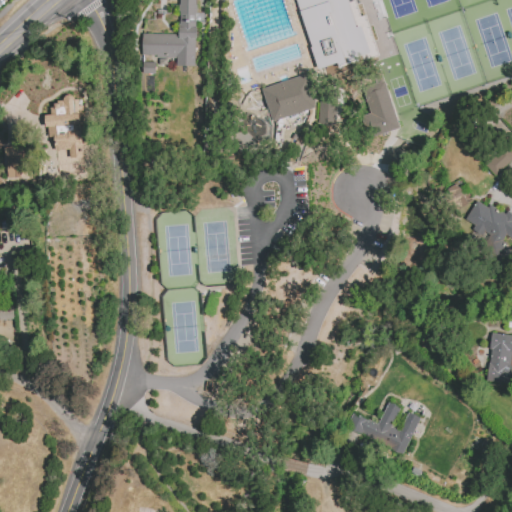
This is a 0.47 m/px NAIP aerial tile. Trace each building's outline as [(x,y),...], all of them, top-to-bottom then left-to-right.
[(195,0),(180,0),(180,26),(179,26),(179,33),(143,33),(143,54),(156,54),(156,56),(177,57),(177,65),(195,65),(195,37),(196,37),(197,26),(195,26),(195,0)] [(296,0),(318,70),(338,63),(339,69),(359,63),(357,56),(370,52),(362,26),(357,27),(348,0),(296,0)] [(263,89),(309,74),(316,97),(315,107),(273,121),(263,89)] [(384,78),(399,124),(368,135),(361,116),(370,113),(361,86),(384,78)] [(68,79),(69,95),(78,95),(80,118),(55,120),(52,81),(68,79)] [(334,123),(318,122),(320,94),(337,96),(334,123)] [(27,177),(26,145),(5,146),(6,178),(27,177)] [(485,164),(495,175),(511,158),(511,154),(504,146),(485,164)] [(38,178),(39,163),(89,166),(88,181),(38,178)] [(473,199),(463,182),(448,190),(457,207),(473,199)] [(476,202),(466,219),(476,225),(473,230),(482,236),(484,233),(490,236),(488,238),(501,246),(505,238),(511,242),(511,214),(506,211),(504,214),(490,205),(488,209),(476,202)] [(223,256),(222,217),(199,218),(200,256),(223,256)] [(0,311),(0,320),(13,319),(12,308),(0,308),(0,311)] [(493,331),(511,334),(511,356),(510,364),(511,364),(511,386),(486,380),(493,331)] [(411,413),(423,420),(406,457),(354,432),(362,414),(375,421),(385,401),(401,410),(393,428),(402,432),(411,413)]
